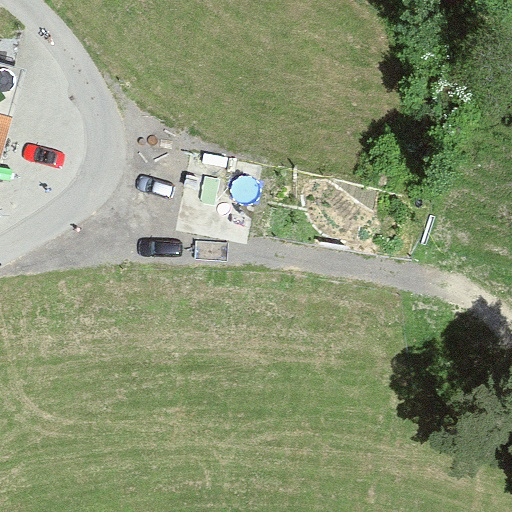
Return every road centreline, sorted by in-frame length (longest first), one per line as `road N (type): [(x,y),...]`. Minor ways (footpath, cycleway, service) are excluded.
road 1 (track): [(23,244),(235,252),(463,286),(511,337)]
road 2 (unclassified): [(0,256),(23,244),(95,169),(104,131),(88,74),(20,0)]
